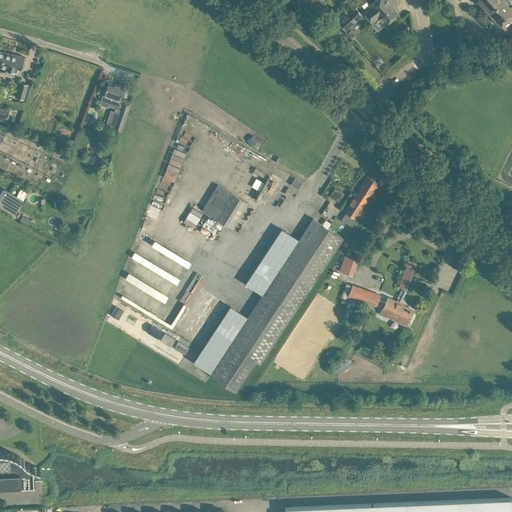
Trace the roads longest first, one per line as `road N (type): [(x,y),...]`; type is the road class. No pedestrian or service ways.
road 1 (secondary): [(169,416),(446,426)]
road 2 (unclassified): [(0,396),(110,440),(169,416)]
road 3 (secondary): [(0,352),(84,392),(169,416)]
road 4 (unclassified): [(363,113),(241,0)]
road 5 (unknown): [(0,30),(135,62)]
road 6 (unclassified): [(418,164),(511,252)]
